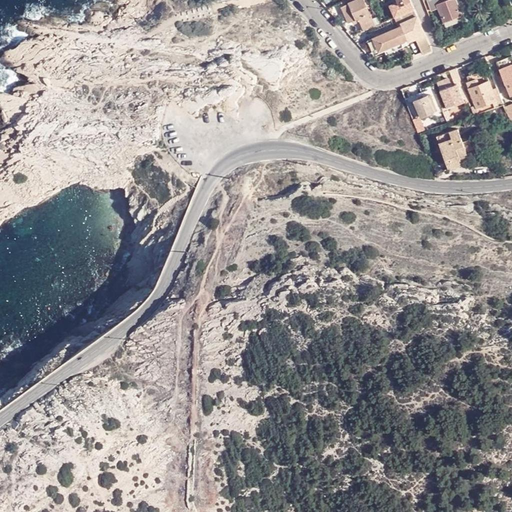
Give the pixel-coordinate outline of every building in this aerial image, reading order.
[(357,19),(359,18),(370,13),(364,0),(354,0),(350,2),(353,9),(356,18),(357,19)] [(359,18),(364,29),(377,23),(366,0),(364,0),(370,13),(359,18)] [(414,8),(410,0),(397,0),(390,4),(395,16),(407,11),(414,8)] [(463,14),(458,0),(447,0),(439,3),(440,8),(445,21),(463,14)] [(353,9),(350,2),(343,5),(346,11),(353,9)] [(432,50),(414,8),(407,11),(411,22),(400,26),(385,32),(391,45),(404,40),(407,38),(410,37),(415,35),(423,54),(432,50)] [(350,20),(356,18),(353,9),(346,11),(350,20)] [(395,16),(400,26),(411,22),(407,11),(395,16)] [(465,18),(463,14),(445,21),(447,25),(465,18)] [(391,45),(385,32),(380,33),(386,47),(388,52),(406,44),(404,40),(391,45)] [(380,49),(386,47),(380,33),(374,36),(380,49)] [(511,55),(497,61),(503,75),(511,71),(511,55)] [(451,70),(452,71),(457,84),(458,84),(462,82),(458,69),(457,67),(451,70)] [(511,71),(503,75),(511,98),(511,97),(511,71)] [(440,90),(448,108),(465,101),(458,84),(457,84),(452,85),(451,83),(449,84),(447,78),(437,82),(440,90)] [(476,79),(467,82),(469,87),(476,105),(477,108),(481,107),(497,100),(492,87),(489,80),(478,85),(476,79)] [(458,84),(465,101),(469,100),(462,82),(458,84)] [(497,100),(499,105),(504,104),(497,85),(492,87),(497,100)] [(442,105),(434,86),(430,88),(437,106),(442,105)] [(430,94),(422,97),(417,99),(412,101),(418,116),(437,109),(430,94)] [(499,105),(491,109),(494,117),(503,114),(507,112),(504,104),(499,105)] [(475,114),(479,113),(482,112),(481,107),(477,108),(476,105),(471,107),(473,110),(475,114)] [(452,122),(475,114),(473,110),(469,111),(451,118),(452,122)] [(503,114),(494,117),(501,134),(496,136),(500,147),(511,142),(511,134),(510,130),(509,130),(503,114)] [(461,158),(465,156),(456,131),(452,132),(461,158)] [(445,167),(459,162),(457,159),(461,158),(452,132),(435,139),(445,167)] [(461,167),(459,162),(445,167),(447,173),(461,167)] [(186,501),(191,511),(198,511),(193,500),(200,310),(194,311),(189,439),(186,501)]
